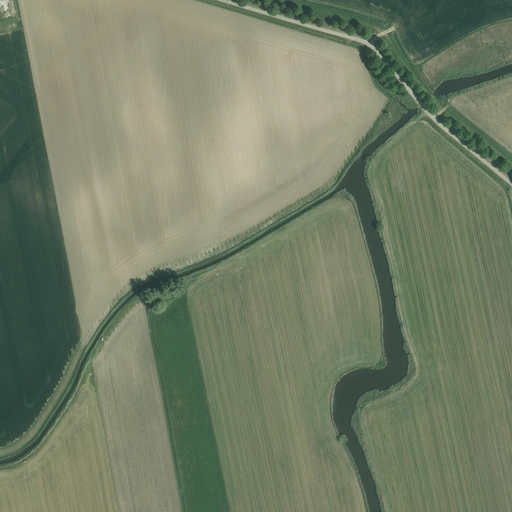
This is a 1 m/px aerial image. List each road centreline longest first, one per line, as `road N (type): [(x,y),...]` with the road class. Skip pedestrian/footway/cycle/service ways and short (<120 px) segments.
road 1 (unclassified): [(511,185),(433,119),(367,43),(214,0)]
road 2 (track): [(511,163),(443,108),(376,36)]
